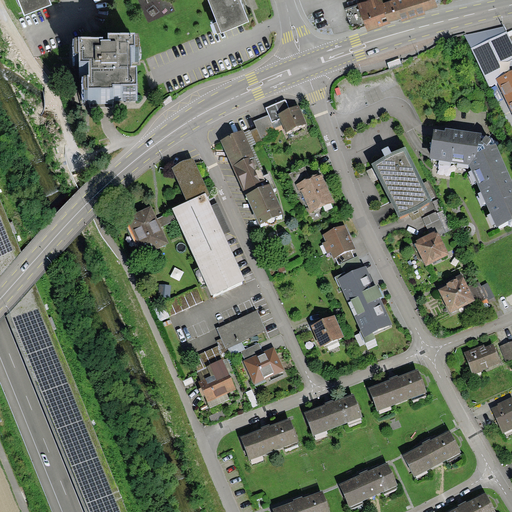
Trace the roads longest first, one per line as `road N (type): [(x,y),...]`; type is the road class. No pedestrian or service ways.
road 1 (track): [(206,436),(86,201),(46,86),(0,6)]
road 2 (residential): [(302,66),(354,206),(428,351)]
road 3 (residential): [(313,393),(192,115)]
road 4 (motorway): [(103,511),(0,254)]
road 5 (secondary): [(0,296),(111,179),(192,115)]
road 6 (secondary): [(302,66),(511,3)]
road 7 (residential): [(313,393),(206,436),(231,511)]
road 8 (motorway): [(0,334),(71,511)]
road 9 (residential): [(428,351),(490,473)]
road 10 (residential): [(428,351),(313,393)]
road 11 (secondary): [(192,115),(302,66)]
